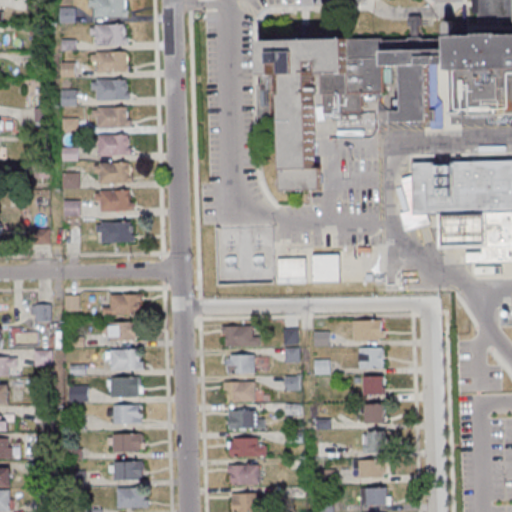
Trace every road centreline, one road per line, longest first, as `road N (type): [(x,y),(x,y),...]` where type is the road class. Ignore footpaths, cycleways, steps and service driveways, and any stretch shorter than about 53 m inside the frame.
road 1 (residential): [(186,511),(169,0)]
road 2 (residential): [(428,304),(180,308)]
road 3 (residential): [(434,511),(428,304)]
road 4 (residential): [(179,269),(0,273)]
